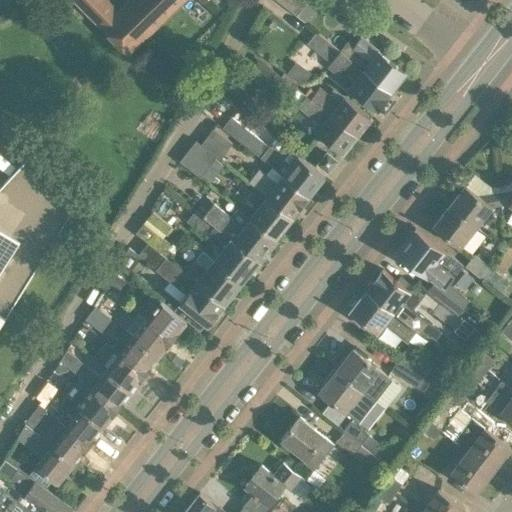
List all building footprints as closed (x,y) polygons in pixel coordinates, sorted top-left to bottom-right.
[(109,0),(73,0),(128,55),(183,0),(201,0),(203,2),(205,0),(124,0),(116,8),(109,0)] [(321,8),(310,0),(275,0),(308,25),(321,8)] [(340,51),(324,38),(316,32),(307,44),(330,62),(328,65),(339,74),(342,71),(354,80),(347,88),(376,110),(391,91),(354,62),(340,51)] [(354,62),(391,91),(406,72),(361,36),(354,45),(351,43),(348,41),(340,51),(354,62)] [(342,153),(356,135),(310,99),(305,95),(276,72),(267,83),(321,125),(315,132),(342,153)] [(136,80),(158,101),(165,93),(143,73),(136,80)] [(371,117),(344,95),(339,102),(319,87),(315,92),(310,88),(305,95),(310,99),(356,135),(371,117)] [(272,167),(308,196),(325,176),(288,148),(284,153),(271,143),(268,146),(259,139),(231,116),(222,127),(272,167)] [(232,144),(213,129),(201,144),(217,156),(220,159),(232,144)] [(224,165),(215,158),(217,156),(201,144),(196,140),(179,162),(200,178),(201,177),(210,183),(224,165)] [(0,329),(79,203),(33,151),(0,187),(0,329)] [(318,164),(328,172),(337,160),(327,153),(318,164)] [(249,182),(266,196),(292,217),(308,196),(272,167),(266,175),(259,170),(249,182)] [(493,207),(500,206),(499,193),(479,196),(465,184),(448,205),(476,228),(493,207)] [(511,207),(511,190),(499,193),(500,206),(509,205),(511,207)] [(237,207),(236,208),(275,239),(292,217),(266,196),(250,217),(237,207)] [(213,203),(203,216),(258,261),(275,239),(236,208),(230,216),(213,203)] [(460,248),(476,228),(448,205),(432,226),(460,248)] [(201,251),(241,282),(258,261),(203,216),(195,210),(186,221),(210,240),(201,251)] [(172,227),(153,212),(147,220),(166,235),(172,227)] [(136,233),(161,253),(168,243),(163,238),(144,223),(136,233)] [(457,313),(468,300),(448,283),(453,277),(439,265),(448,253),(415,227),(395,253),(426,277),(427,276),(449,292),(441,301),(457,313)] [(138,255),(170,281),(164,289),(179,302),(179,303),(208,325),(224,304),(185,272),(166,257),(160,253),(161,253),(136,233),(136,234),(147,243),(138,255)] [(201,251),(194,259),(185,272),(224,304),(241,282),(201,251)] [(482,279),(491,268),(473,255),(464,266),(482,279)] [(382,268),(366,289),(419,332),(435,340),(441,332),(427,321),(413,310),(425,295),(401,276),(397,280),(382,268)] [(105,285),(115,292),(121,281),(111,275),(105,285)] [(412,342),(419,332),(366,289),(349,311),(377,334),(387,322),(412,342)] [(138,312),(173,339),(187,321),(159,300),(152,294),(138,312)] [(105,334),(115,321),(114,321),(95,306),(85,319),(105,334)] [(123,310),(114,321),(115,321),(125,329),(124,329),(159,356),(173,339),(138,312),(133,318),(123,310)] [(511,328),(507,324),(500,332),(511,340),(511,328)] [(485,336),(474,328),(459,347),(470,356),(485,336)] [(112,347),(145,374),(159,356),(124,329),(116,340),(117,341),(112,347)] [(106,369),(105,370),(131,391),(145,374),(112,347),(111,347),(106,343),(102,348),(101,347),(91,358),(97,363),(98,362),(106,369)] [(407,346),(399,358),(425,374),(433,362),(407,346)] [(353,348),(336,369),(376,401),(393,380),(380,369),(353,348)] [(80,378),(117,408),(131,391),(105,370),(100,376),(67,350),(60,361),(80,377),(80,378)] [(487,371),(494,361),(481,351),(474,361),(487,371)] [(459,366),(466,370),(480,380),(487,371),(474,361),(459,352),(458,354),(457,357),(457,360),(458,363),(459,366)] [(399,358),(390,371),(416,388),(425,374),(399,358)] [(376,401),(336,369),(318,391),(345,412),(359,423),(376,401)] [(431,378),(425,374),(416,388),(422,392),(431,378)] [(66,395),(104,425),(117,408),(80,378),(66,395)] [(39,404),(44,407),(58,389),(47,381),(36,397),(41,401),(39,404)] [(428,419),(441,430),(454,439),(490,467),(497,458),(500,460),(511,446),(488,429),(495,420),(470,401),(467,400),(452,388),(428,419)] [(59,405),(64,410),(57,419),(89,444),(104,425),(66,395),(65,396),(66,396),(59,405)] [(511,422),(511,395),(499,412),(511,422)] [(39,404),(25,423),(74,463),(89,444),(57,419),(44,407),(39,404)] [(333,444),(324,437),(325,437),(299,416),(282,439),(306,457),(303,462),(313,470),(333,444)] [(428,419),(420,430),(433,440),(441,430),(428,419)] [(352,421),(344,432),(360,445),(369,435),(352,421)] [(74,463),(25,423),(17,438),(42,457),(29,474),(44,485),(47,487),(54,478),(59,482),(74,463)] [(344,432),(335,442),(372,471),(380,461),(360,445),(344,432)] [(369,435),(360,445),(380,461),(389,450),(369,435)] [(490,467),(454,439),(453,440),(466,450),(449,472),(476,492),(487,478),(483,476),(490,467)] [(272,473),(260,464),(244,484),(253,491),(245,501),(258,511),(262,511),(271,501),(269,500),(284,482),(290,486),(299,475),(282,461),(272,473)] [(387,474),(384,479),(398,489),(409,475),(396,465),(389,476),(387,474)] [(67,511),(71,508),(46,489),(47,487),(44,485),(29,474),(27,473),(26,475),(17,469),(7,483),(21,494),(16,501),(26,508),(26,509),(29,511),(67,511)] [(373,494),(388,504),(398,489),(384,479),(373,494)] [(420,511),(462,511),(465,508),(437,488),(420,511)] [(29,511),(26,509),(23,511),(15,511),(0,501),(0,495),(3,491),(0,489),(0,511),(29,511)] [(225,511),(216,505),(199,492),(183,511),(225,511)] [(369,511),(376,511),(382,503),(372,496),(364,508),(369,511)]
